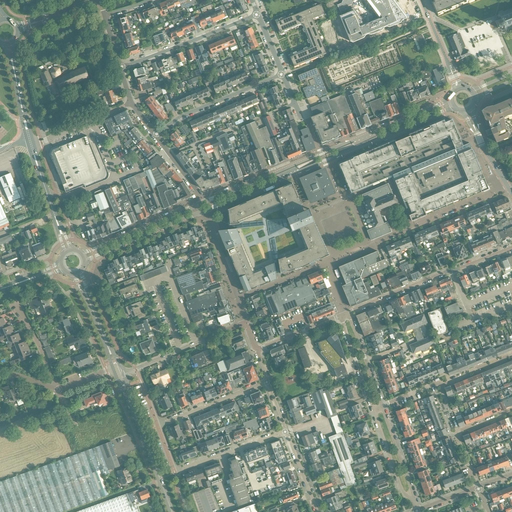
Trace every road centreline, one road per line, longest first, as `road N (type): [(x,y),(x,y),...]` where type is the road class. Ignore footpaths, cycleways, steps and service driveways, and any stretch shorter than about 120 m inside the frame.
road 1 (secondary): [(206,210),(453,107)]
road 2 (secondary): [(450,99),(203,201)]
road 3 (residential): [(511,247),(344,313)]
road 4 (residential): [(257,14),(120,67)]
road 5 (residential): [(155,134),(282,73)]
road 6 (residential): [(382,406),(511,355)]
road 7 (residential): [(247,323),(122,372)]
road 8 (secondary): [(203,201),(82,253)]
road 9 (secondary): [(85,260),(206,210)]
road 10 (residential): [(206,210),(247,323)]
